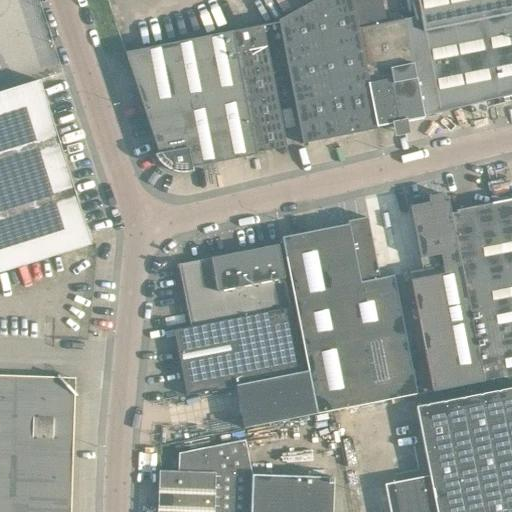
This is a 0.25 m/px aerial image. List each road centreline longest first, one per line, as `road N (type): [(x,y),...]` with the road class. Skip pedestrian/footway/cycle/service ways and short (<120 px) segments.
road 1 (unclassified): [(139,226),(511,134)]
road 2 (unclassified): [(122,511),(139,226)]
road 3 (unclassified): [(139,226),(65,0)]
